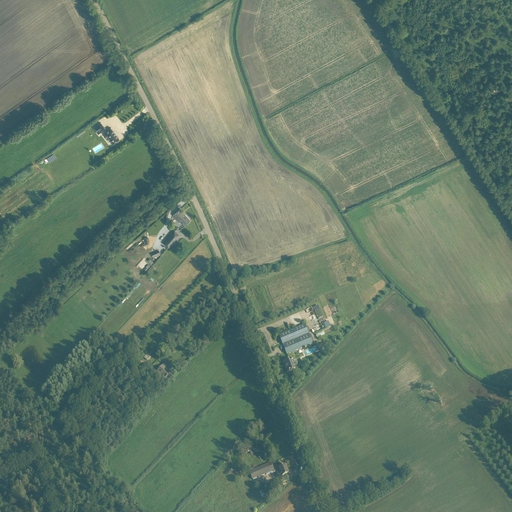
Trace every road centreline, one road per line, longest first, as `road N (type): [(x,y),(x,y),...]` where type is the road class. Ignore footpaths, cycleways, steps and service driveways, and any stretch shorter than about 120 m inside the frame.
road 1 (tertiary): [(322,511),(183,176),(94,0)]
road 2 (track): [(370,0),(511,216)]
